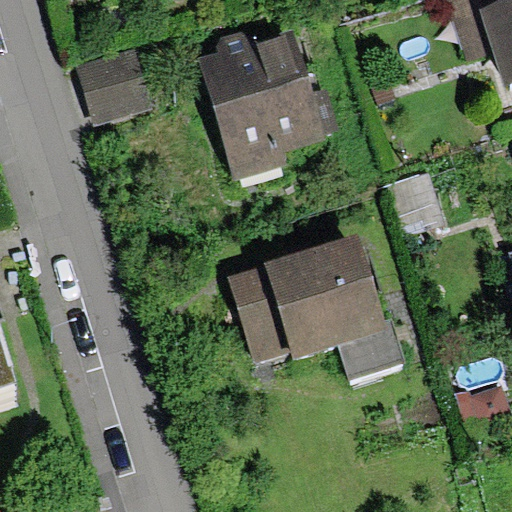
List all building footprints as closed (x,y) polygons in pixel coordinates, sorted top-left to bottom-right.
[(481,17),(511,7),(511,0),(447,0),(468,65),(494,57),(481,17)] [(494,57),(506,96),(511,93),(511,7),(481,17),(494,57)] [(201,63),(234,183),(287,168),(283,154),(321,143),(320,138),(337,133),(326,94),(312,98),(294,35),(253,47),(252,40),(243,35),(222,41),(217,50),(219,58),(201,63)] [(136,52),(75,69),(93,132),(154,115),(136,52)] [(342,354),(352,387),(407,370),(393,324),(385,327),(360,243),(230,282),(255,367),(291,357),(294,368),(342,354)] [(511,284),(511,256),(496,261),(504,287),(511,284)]
